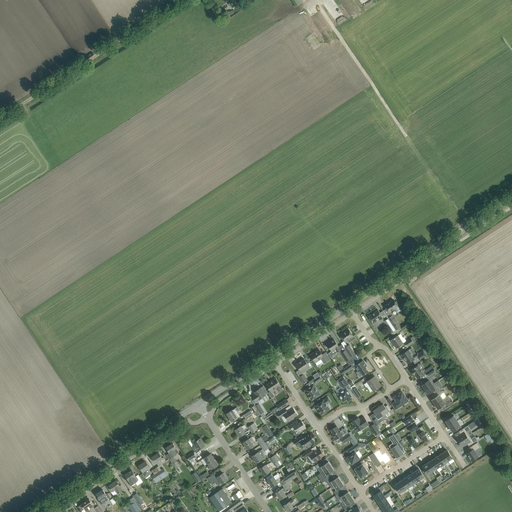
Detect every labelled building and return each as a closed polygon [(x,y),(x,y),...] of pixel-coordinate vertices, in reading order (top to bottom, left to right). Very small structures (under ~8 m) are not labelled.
[(389,312),(395,309),(397,312),(401,310),(399,307),(397,305),(398,304),(396,301),(395,302),(394,300),(385,306),(389,312)] [(375,328),(379,325),(376,321),(379,319),(380,320),(384,318),(378,310),(368,316),(373,323),(372,323),(375,328)] [(388,318),(397,332),(402,329),(393,315),(383,321),(388,318)] [(383,321),(393,335),(397,332),(388,318),(383,321)] [(340,335),(345,342),(347,340),(349,343),(355,338),(354,335),(353,336),(349,329),(340,335)] [(398,335),(391,340),(396,348),(399,346),(400,347),(405,344),(407,347),(414,342),(411,338),(406,341),(404,338),(403,338),(400,334),(398,335)] [(341,350),(337,343),(334,339),(327,344),(331,351),(335,349),(338,352),(341,350)] [(346,350),(354,362),(358,359),(349,345),(345,348),(346,350)] [(310,355),(315,363),(321,359),(324,363),(330,359),(325,352),(322,354),(319,350),(317,352),(316,351),(310,355)] [(354,362),(346,350),(341,353),(349,365),(354,362)] [(404,358),(408,363),(414,359),(414,358),(417,356),(420,360),(426,356),(423,351),(418,354),(417,352),(412,356),(408,350),(401,355),(403,359),(404,358)] [(309,365),(307,363),(304,359),(296,364),(302,373),(304,371),(303,369),(309,365)] [(360,370),(363,375),(368,371),(365,367),(367,366),(363,360),(354,366),(358,371),(360,370)] [(343,369),(346,372),(353,368),(350,364),(348,366),(344,368),(343,369)] [(414,375),(415,374),(418,379),(424,374),(418,365),(411,369),(412,370),(411,370),(414,375)] [(433,368),(426,373),(428,376),(430,375),(434,372),(435,371),(433,368)] [(308,380),(303,374),(299,377),(304,383),(308,380)] [(367,381),(373,391),(381,386),(375,376),(367,381)] [(345,386),(348,384),(343,377),(338,380),(344,389),(337,393),(343,402),(347,399),(348,401),(352,399),(351,397),(352,396),(345,386)] [(269,389),(271,392),(276,388),(279,391),(282,389),(280,386),(281,386),(275,378),(272,380),(272,381),(266,385),(269,389)] [(421,384),(425,389),(434,383),(430,378),(421,384)] [(434,383),(425,389),(428,394),(433,391),(435,393),(437,392),(440,390),(438,386),(436,387),(434,383)] [(305,390),(312,400),(320,394),(313,384),(305,390)] [(252,395),(254,399),(257,402),(263,398),(265,401),(268,399),(261,387),(260,388),(259,388),(257,389),(257,390),(253,393),(254,394),(252,395)] [(352,390),(358,398),(362,395),(356,387),(352,390)] [(439,394),(431,399),(435,404),(443,399),(440,395),(442,394),(445,391),(444,388),(441,390),(440,390),(437,392),(439,394)] [(396,401),(392,404),(396,409),(403,404),(403,403),(407,399),(402,391),(393,397),(396,401)] [(315,405),(321,415),(330,409),(326,404),(331,401),(328,397),(324,400),(323,400),(315,405)] [(277,406),(279,410),(290,403),(287,399),(283,402),(277,406)] [(443,399),(435,404),(438,409),(445,404),(447,407),(454,402),(452,400),(447,401),(445,402),(443,399)] [(261,414),(264,412),(259,403),(255,405),(261,414)] [(383,404),(378,407),(385,418),(387,417),(385,414),(388,411),(383,404)] [(235,412),(240,410),(237,406),(227,413),(230,418),(229,418),(231,422),(238,417),(235,412)] [(385,418),(378,407),(373,410),(378,418),(381,416),(383,419),(385,418)] [(277,414),(280,417),(281,417),(285,422),(288,420),(289,421),(292,419),(292,418),(297,415),(293,408),(287,412),(285,408),(277,414)] [(243,415),(245,418),(253,413),(251,410),(243,415)] [(454,415),(445,421),(449,426),(457,421),(454,415)] [(360,419),(359,418),(358,417),(351,422),(354,425),(353,426),(357,432),(360,429),(361,430),(369,424),(364,417),(360,419)] [(303,430),(306,428),(302,421),(297,424),(295,422),(291,424),(289,426),(292,430),(296,435),(299,433),(299,434),(303,431),(303,430)] [(457,421),(449,426),(452,432),(461,426),(457,421)] [(248,426),(252,432),(258,429),(254,423),(248,426)] [(370,426),(376,435),(380,432),(376,426),(375,423),(370,426)] [(235,430),(239,436),(245,433),(243,430),(247,428),(244,424),(241,427),(241,426),(235,430)] [(460,434),(456,437),(459,442),(469,435),(467,432),(470,429),(471,429),(468,425),(459,431),(460,434)] [(337,426),(331,430),(333,434),(332,435),(333,436),(335,439),(336,439),(338,443),(342,441),(344,443),(352,438),(352,437),(351,436),(349,433),(343,436),(340,431),(337,426)] [(419,433),(419,434),(424,441),(424,440),(427,438),(427,439),(427,438),(422,431),(422,432),(419,434),(419,433)] [(299,437),(293,441),(296,445),(301,442),(303,444),(302,445),(301,446),(301,447),(302,449),(303,449),(305,449),(305,448),(306,449),(311,445),(310,444),(315,441),(310,433),(304,438),(300,440),(299,437)] [(393,435),(389,437),(395,446),(391,449),(397,458),(403,454),(401,451),(403,450),(404,450),(394,434),(393,435)] [(469,435),(459,442),(462,447),(467,444),(469,446),(478,440),(476,438),(475,436),(471,438),(469,435)] [(256,439),(261,445),(265,443),(265,442),(264,441),(261,436),(256,439)] [(243,442),(248,449),(253,445),(251,442),(254,440),(252,437),(243,442)] [(193,442),(196,446),(193,448),(195,451),(205,445),(205,444),(204,444),(203,443),(204,443),(201,438),(198,439),(197,440),(193,442)] [(265,443),(261,445),(264,451),(269,448),(265,442),(265,443)] [(347,450),(349,454),(350,453),(351,455),(347,457),(350,460),(349,460),(351,463),(352,463),(360,458),(354,450),(360,446),(362,448),(368,444),(358,442),(347,450)] [(477,442),(466,450),(467,451),(468,453),(467,453),(472,461),(473,460),(474,460),(477,458),(477,457),(478,456),(475,451),(480,447),(477,442)] [(173,443),(166,447),(170,453),(169,453),(172,457),(179,452),(176,448),(173,443)] [(302,455),(304,458),(309,454),(315,462),(321,458),(321,457),(324,455),(320,448),(314,453),(311,449),(302,455)] [(266,456),(262,450),(258,452),(252,456),(256,463),(262,459),(262,458),(266,456)] [(447,450),(443,453),(448,461),(452,458),(453,458),(447,450)] [(161,459),(163,463),(166,461),(164,457),(162,458),(159,452),(152,457),(156,463),(161,459)] [(194,457),(196,456),(193,452),(187,456),(190,461),(194,458),(194,457)] [(443,453),(439,455),(445,465),(445,464),(444,463),(448,461),(443,453)] [(208,463),(214,459),(211,454),(204,458),(208,463)] [(280,460),(276,454),(270,458),(274,464),(280,460)] [(439,455),(435,458),(441,467),(445,465),(439,455)] [(173,457),(169,459),(176,469),(180,467),(173,457)] [(376,457),(372,459),(377,467),(381,464),(376,457)] [(190,461),(195,469),(198,467),(196,463),(197,462),(194,458),(190,461)] [(435,458),(431,461),(436,469),(440,466),(441,467),(435,458)] [(208,463),(208,464),(207,465),(209,469),(211,467),(211,469),(218,465),(214,459),(208,463)] [(356,468),(355,469),(359,474),(358,475),(360,478),(360,477),(361,478),(362,477),(362,478),(365,476),(364,476),(368,473),(362,464),(364,463),(362,460),(356,465),(357,467),(356,468)] [(149,467),(148,465),(146,461),(139,466),(143,472),(142,473),(145,478),(151,473),(148,468),(149,467)] [(317,468),(320,473),(331,466),(328,461),(317,468)] [(431,461),(427,463),(432,472),(436,469),(431,461)] [(260,468),(264,475),(273,469),(269,463),(265,465),(260,468)] [(427,463),(422,466),(428,475),(432,472),(427,463)] [(456,465),(449,470),(452,474),(459,469),(456,465)] [(320,473),(325,480),(332,476),(330,473),(334,470),(331,466),(320,473)] [(158,472),(162,479),(168,475),(163,468),(158,472)] [(419,468),(414,471),(421,482),(426,479),(419,468)] [(125,475),(131,484),(138,480),(132,470),(125,475)] [(414,471),(410,474),(416,482),(420,480),(421,482),(414,471)] [(152,476),(156,483),(162,479),(158,472),(152,476)] [(200,476),(203,481),(207,478),(206,477),(209,475),(207,472),(200,476)] [(296,475),(294,472),(286,478),(285,478),(281,481),(280,481),(282,485),(291,479),(296,475)] [(214,479),(211,475),(208,478),(212,484),(216,482),(218,486),(228,479),(227,479),(227,480),(224,476),(225,475),(223,473),(214,479)] [(410,474),(406,477),(412,485),(416,482),(410,474)] [(274,477),(273,476),(268,480),(272,486),(280,481),(281,481),(277,475),(274,477)] [(328,483),(331,487),(334,486),(341,481),(338,476),(334,479),(332,476),(325,480),(327,484),(328,483)] [(406,477),(402,479),(408,488),(412,485),(406,477)] [(282,485),(284,487),(276,492),(280,499),(286,495),(283,491),(285,490),(291,487),(289,483),(292,481),(291,479),(282,485)] [(402,479),(398,482),(405,492),(404,490),(408,488),(402,479)] [(116,481),(109,485),(111,488),(109,489),(111,492),(115,489),(117,493),(123,489),(121,485),(120,486),(116,481)] [(334,491),(336,495),(337,494),(342,491),(340,488),(344,485),(341,481),(334,486),(336,490),(334,491)] [(398,482),(394,485),(399,493),(401,495),(405,492),(398,482)] [(387,493),(384,495),(381,490),(384,488),(382,485),(376,489),(378,492),(373,495),(377,500),(388,493),(387,493)] [(216,493),(210,497),(219,511),(229,505),(224,498),(228,495),(223,488),(219,490),(216,493)] [(103,489),(96,494),(99,499),(98,499),(101,504),(108,500),(111,498),(108,493),(106,494),(103,489)] [(341,496),(344,501),(351,496),(348,491),(344,494),(342,491),(337,494),(339,497),(341,496)] [(388,493),(377,500),(380,505),(388,501),(386,498),(389,496),(388,493)] [(344,501),(346,505),(343,507),(345,510),(352,506),(350,503),(354,500),(351,496),(344,501)] [(85,511),(94,506),(92,503),(89,499),(81,504),(81,505),(79,506),(82,511),(85,511)] [(170,503),(174,509),(179,506),(175,500),(170,503)] [(289,501),(284,504),(288,511),(294,508),(291,504),(294,502),(293,500),(290,502),(289,501)] [(135,501),(128,506),(132,511),(138,511),(141,510),(135,501)] [(297,506),(299,509),(300,508),(307,504),(305,501),(297,506)] [(388,501),(380,505),(384,510),(391,506),(388,501)] [(234,503),(220,511),(231,511),(230,510),(236,506),(234,503)] [(241,505),(235,510),(236,511),(248,511),(246,508),(245,508),(242,503),(241,504),(241,505)]
